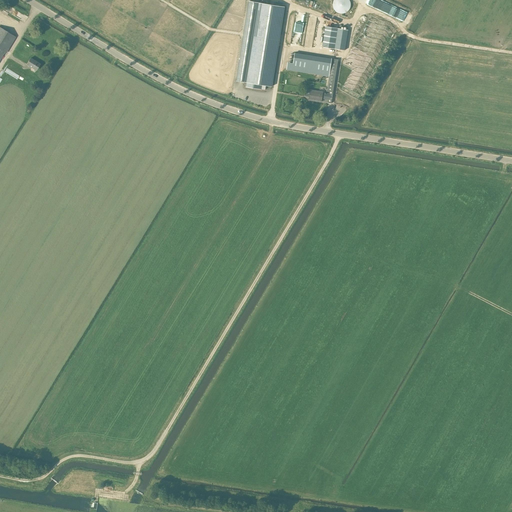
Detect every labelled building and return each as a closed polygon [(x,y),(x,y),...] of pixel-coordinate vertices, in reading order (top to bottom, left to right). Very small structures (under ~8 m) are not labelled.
[(332,5),(332,6),(333,6),(333,7),(333,8),(334,9),(335,10),(335,11),(336,11),(336,12),(337,12),(338,13),(339,13),(340,13),(341,13),(342,13),(343,13),(344,13),(345,12),(346,12),(347,11),(348,10),(349,9),(350,8),(350,7),(350,6),(350,5),(350,4),(350,3),(350,2),(350,1),(349,1),(349,0),(333,0),(333,1),(333,2),(332,3),(332,4),(332,5)] [(406,16),(408,11),(382,0),(380,5),(386,7),(384,12),(404,20),(406,16)] [(249,1),(237,81),(247,82),(246,87),(261,89),(262,85),(272,86),(285,7),(249,1)] [(350,73),(339,94),(355,103),(394,32),(369,18),(341,68),(350,73)] [(0,26),(0,61),(5,53),(7,53),(17,37),(0,26)] [(335,49),(338,28),(325,26),(322,47),(335,49)] [(338,28),(335,49),(346,50),(349,30),(338,28)] [(295,52),(292,70),(329,76),(327,91),(329,92),(329,93),(323,92),(311,90),(306,89),(305,96),(310,97),(309,100),(322,102),(322,99),(328,100),(328,103),(331,104),(338,59),(335,59),(332,58),(295,52)] [(27,65),(37,70),(40,64),(31,58),(27,65)]
